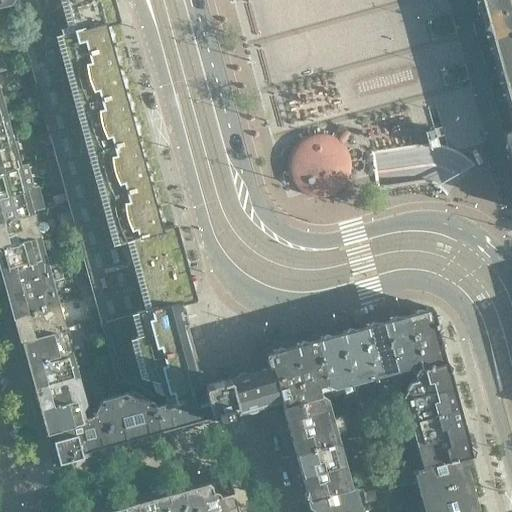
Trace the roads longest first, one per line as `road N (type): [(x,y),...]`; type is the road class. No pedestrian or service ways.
road 1 (tertiary): [(505,265),(444,222),(403,222),(324,241),(278,228),(245,180),(196,0)]
road 2 (tertiary): [(136,0),(202,236),(223,271),(257,297)]
road 3 (unknown): [(247,0),(290,163),(379,166)]
road 4 (residential): [(28,495),(259,439)]
road 5 (tertiary): [(257,297),(295,305),(419,283),(456,301)]
road 6 (unknown): [(379,166),(308,0)]
road 7 (tertiary): [(456,301),(476,330),(511,470)]
road 8 (unknown): [(412,164),(374,0)]
road 9 (residential): [(259,439),(240,375),(257,297)]
